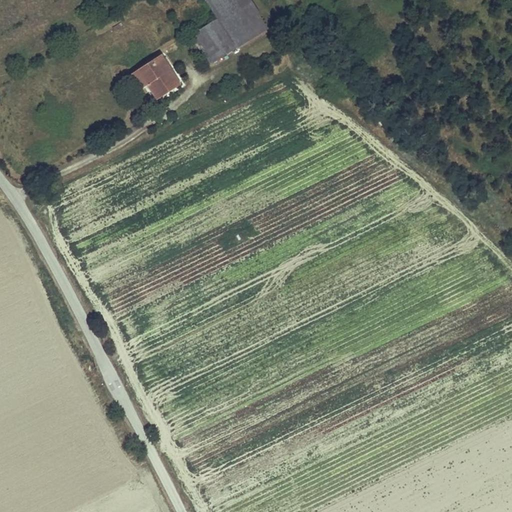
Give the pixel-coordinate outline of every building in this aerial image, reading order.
[(193,41),(210,67),(265,30),(246,0),(203,0),(215,19),(219,24),(193,41)] [(280,22),(287,30),(294,24),(288,16),(280,22)] [(219,24),(215,19),(190,37),(193,41),(219,24)] [(298,28),(294,24),(287,30),(290,34),(298,28)] [(146,86),(156,101),(178,86),(159,56),(136,72),(146,86)] [(146,86),(136,72),(130,77),(139,91),(146,86)]
